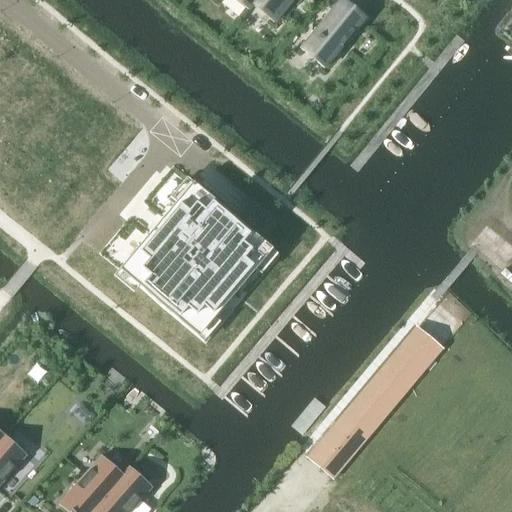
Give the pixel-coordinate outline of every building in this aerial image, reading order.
[(247,5),(250,0),(229,0),(242,10),(247,5)] [(250,0),(247,5),(269,24),(288,0),(250,0)] [(337,0),(336,0),(294,51),(319,71),(362,20),(337,0)] [(136,252),(121,270),(139,285),(137,288),(175,320),(176,319),(195,334),(211,316),(213,318),(253,271),(251,268),(266,250),(248,234),(249,233),(211,200),(210,202),(192,187),(177,206),(174,203),(160,219),(161,227),(155,234),(147,235),(134,251),(136,252)] [(417,330),(308,458),(331,478),(440,349),(417,330)] [(2,437),(0,440),(0,482),(24,456),(2,437)] [(100,458),(59,505),(66,511),(90,511),(121,477),(100,458)] [(121,477),(90,511),(127,511),(149,488),(128,470),(122,477),(121,477)]
